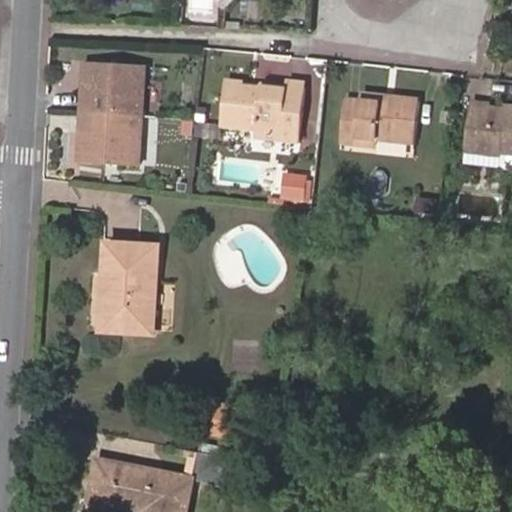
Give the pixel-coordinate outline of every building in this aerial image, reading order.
[(145,116),(148,66),(87,62),(84,91),(100,93),(98,114),(96,133),(81,132),(79,160),(142,164),(145,116)] [(246,89),(247,84),(245,84),(245,82),(228,81),(224,126),(258,129),(257,136),(301,140),(307,88),(288,86),(287,88),(262,85),(261,91),(246,89)] [(363,92),(363,99),(393,102),(393,95),(363,92)] [(393,102),(363,99),(346,97),(342,141),(360,142),(360,135),(416,140),(419,98),(393,95),(393,102)] [(511,109),(472,106),(467,152),(505,155),(505,152),(511,152),(511,109)] [(307,198),(310,173),(291,172),(288,196),(307,198)] [(422,195),(417,216),(436,221),(442,200),(422,195)] [(159,248),(113,245),(108,327),(155,330),(159,248)] [(236,423),(239,407),(220,404),(218,420),(236,423)] [(235,433),(236,423),(218,420),(216,430),(235,433)] [(227,483),(231,457),(200,451),(195,477),(227,483)] [(187,511),(195,477),(99,458),(91,501),(143,511),(187,511)]
